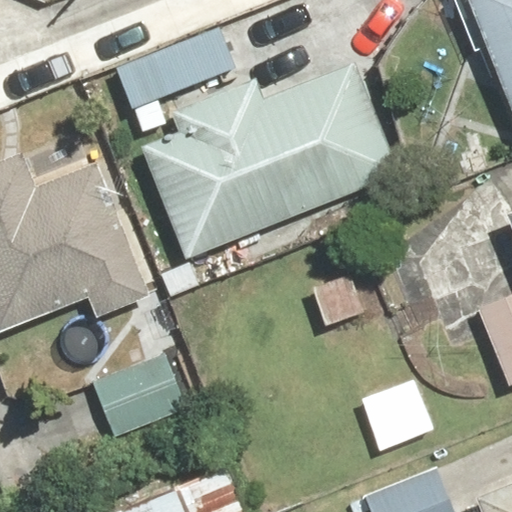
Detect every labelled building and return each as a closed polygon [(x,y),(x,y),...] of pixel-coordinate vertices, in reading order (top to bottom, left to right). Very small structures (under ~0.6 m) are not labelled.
[(511,0),(481,0),(511,78),(511,0)] [(151,139),(198,259),(410,176),(358,43),(273,76),(266,59),(178,93),(190,124),(151,139)] [(95,121),(0,158),(0,318),(5,331),(155,273),(95,121)] [(364,271),(315,292),(330,329),(379,308),(364,271)] [(511,287),(478,301),(511,386),(511,287)] [(122,438),(202,400),(175,343),(95,381),(122,438)] [(357,391),(380,449),(447,423),(424,365),(357,391)] [(75,394),(0,423),(0,480),(4,491),(99,453),(75,394)] [(470,511),(447,452),(370,482),(381,511),(470,511)] [(511,511),(511,476),(480,489),(488,511),(511,511)] [(203,511),(189,478),(109,510),(109,511),(203,511)]
